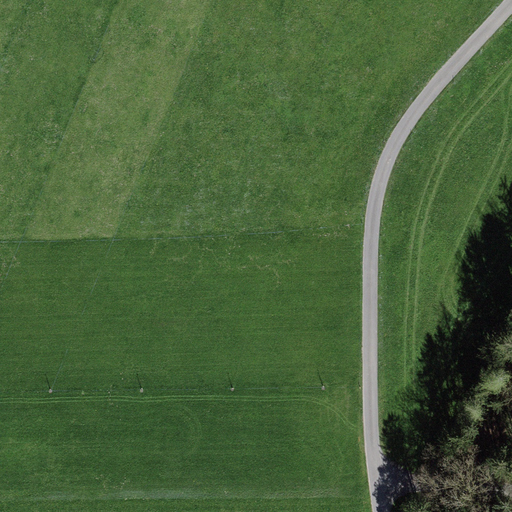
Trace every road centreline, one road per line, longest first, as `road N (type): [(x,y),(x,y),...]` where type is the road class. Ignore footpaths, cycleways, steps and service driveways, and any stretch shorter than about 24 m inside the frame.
road 1 (track): [(480,0),(407,86),(369,162),(353,350),(372,511)]
road 2 (track): [(369,492),(511,482)]
